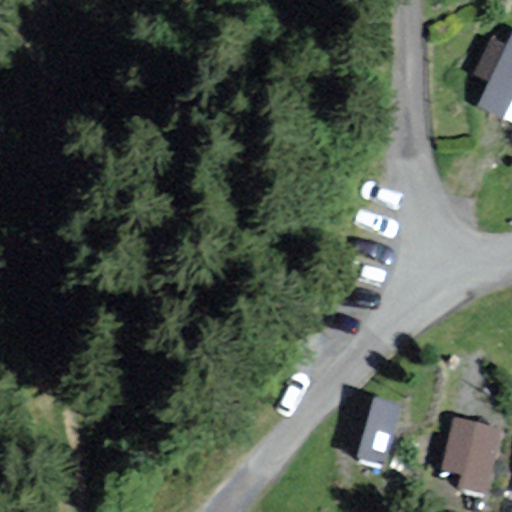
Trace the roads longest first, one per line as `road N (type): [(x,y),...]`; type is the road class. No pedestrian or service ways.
road 1 (track): [(75,511),(25,284),(41,117),(11,0)]
road 2 (track): [(421,222),(336,375),(221,511)]
road 3 (residential): [(511,258),(473,260),(445,247),(421,222),(406,183),(401,0)]
